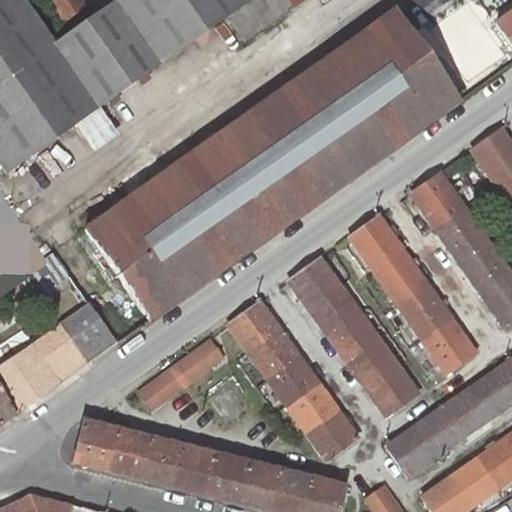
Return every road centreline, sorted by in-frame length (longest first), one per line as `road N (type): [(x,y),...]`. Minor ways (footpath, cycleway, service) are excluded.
road 1 (residential): [(3,469),(511,93)]
road 2 (residential): [(181,511),(3,469)]
